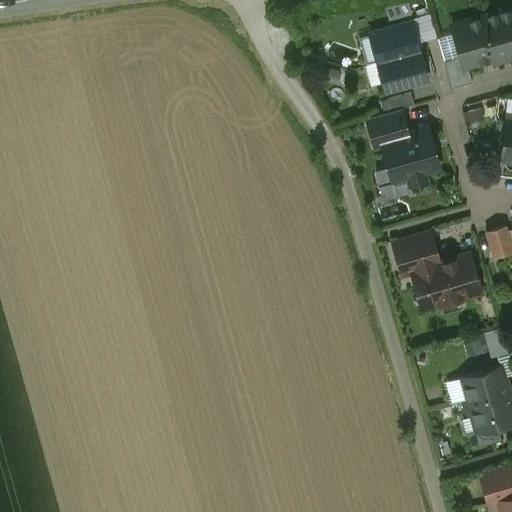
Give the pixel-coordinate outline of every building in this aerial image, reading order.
[(511,7),(452,25),(461,56),(464,67),(468,66),(491,60),(492,62),(511,56),(511,7)] [(378,63),(418,51),(410,23),(370,33),(378,63)] [(418,51),(378,63),(386,90),(426,79),(418,51)] [(468,66),(464,67),(461,56),(443,61),(451,87),(472,81),(468,66)] [(411,92),(380,101),(383,112),(401,108),(414,104),(411,92)] [(383,112),(366,117),(374,148),(383,145),(381,139),(407,132),(401,108),(383,112)] [(511,119),(506,119),(501,159),(511,160),(511,119)] [(407,132),(381,139),(383,145),(392,181),(407,176),(409,184),(426,179),(424,172),(438,168),(427,127),(407,132)] [(505,225),(486,230),(493,256),(511,250),(511,248),(506,230),(505,225)] [(429,232),(394,242),(403,273),(412,270),(412,268),(437,261),(429,232)] [(437,261),(412,268),(412,270),(423,306),(478,290),(467,252),(437,261)] [(504,323),(471,329),(476,353),(509,347),(504,323)] [(500,365),(461,376),(469,403),(508,392),(500,365)] [(511,406),(508,392),(469,403),(477,430),(511,420),(511,406)] [(511,473),(509,464),(479,473),(489,505),(499,502),(498,500),(511,496),(511,473)] [(511,511),(511,496),(498,500),(499,502),(501,511),(511,511)]
